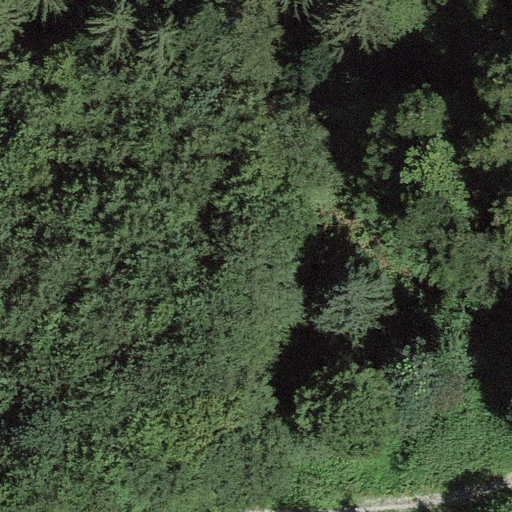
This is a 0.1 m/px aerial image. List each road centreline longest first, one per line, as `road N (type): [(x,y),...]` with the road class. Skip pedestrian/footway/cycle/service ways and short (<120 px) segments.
road 1 (track): [(305,511),(399,499),(511,467)]
road 2 (track): [(0,88),(42,64),(102,0)]
